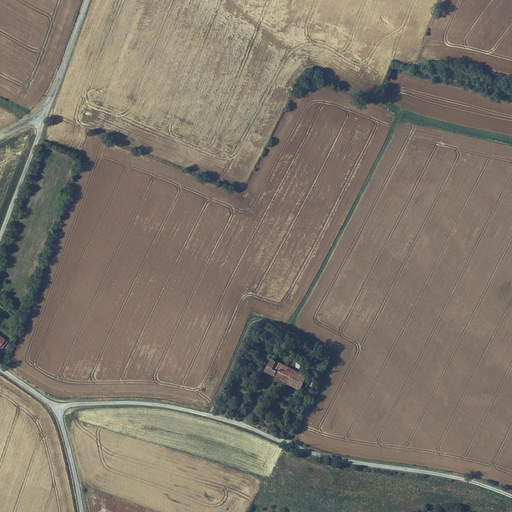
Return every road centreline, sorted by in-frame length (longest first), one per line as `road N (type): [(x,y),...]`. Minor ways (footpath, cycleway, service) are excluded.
road 1 (unclassified): [(54,403),(188,407),(332,456),(398,463),(511,495)]
road 2 (unclassified): [(37,117),(40,131),(0,237)]
road 3 (tertiary): [(37,117),(87,0)]
